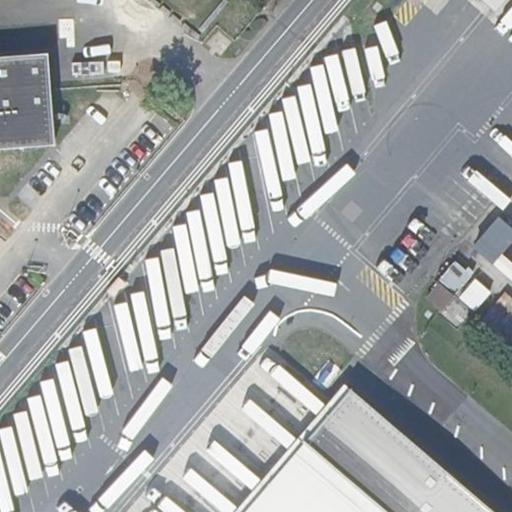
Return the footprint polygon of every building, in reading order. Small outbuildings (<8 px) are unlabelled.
[(486,0),(501,12),(510,0),(486,0)] [(0,149),(54,146),(47,54),(0,57),(0,149)] [(502,261),(511,234),(511,222),(490,215),(477,251),(502,261)] [(458,260),(443,274),(473,308),(491,291),(475,275),(473,277),(458,260)] [(119,279),(107,292),(113,297),(120,289),(122,290),(126,285),(119,279)] [(472,316),(439,285),(426,300),(441,312),(439,315),(457,331),(472,316)] [(252,383),(302,428),(326,402),(276,356),(252,383)] [(494,511),(350,389),(244,511),(494,511)] [(252,439),(259,446),(249,456),(264,471),(283,451),(260,431),(252,439)] [(173,487),(204,511),(229,511),(237,503),(190,465),(173,487)]
